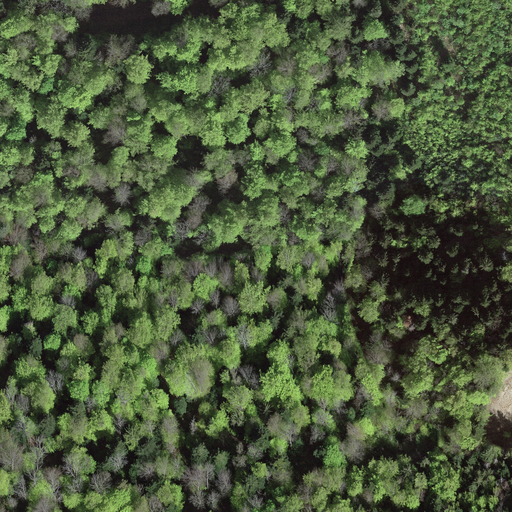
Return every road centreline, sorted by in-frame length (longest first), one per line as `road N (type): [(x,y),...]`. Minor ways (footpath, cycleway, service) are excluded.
road 1 (track): [(0,270),(100,256),(340,245)]
road 2 (track): [(258,511),(344,480),(411,467),(489,420),(511,394)]
road 3 (track): [(0,15),(206,0)]
